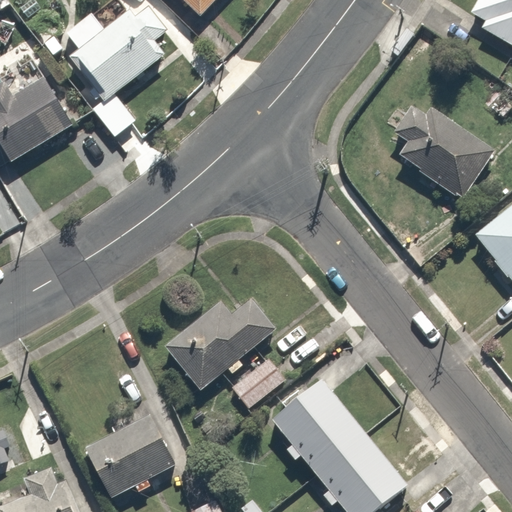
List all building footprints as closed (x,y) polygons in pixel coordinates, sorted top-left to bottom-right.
[(98,16),(69,36),(109,93),(115,102),(189,51),(153,0),(109,31),(98,16)] [(221,0),(177,0),(200,22),(221,0)] [(511,0),(481,0),(468,24),(511,49),(511,0)] [(41,16),(25,28),(53,63),(69,51),(41,16)] [(0,142),(13,164),(76,126),(47,79),(36,86),(27,71),(0,86),(0,142)] [(115,102),(109,93),(87,109),(121,158),(143,142),(115,102)] [(496,157),(434,114),(428,122),(411,110),(393,137),(407,147),(399,159),(464,204),(496,157)] [(511,214),(479,240),(511,282),(511,214)] [(282,329),(260,298),(234,318),(223,304),(164,349),(197,393),(282,329)] [(288,386),(271,361),(231,388),(248,413),(288,386)] [(333,491),(326,497),(337,511),(344,505),(350,511),(384,511),(408,493),(322,385),(277,421),(298,447),(290,453),(301,467),(309,461),(333,491)] [(160,416),(89,452),(115,501),(185,464),(160,416)] [(36,500),(9,511),(80,511),(60,466),(27,480),(36,500)] [(222,511),(217,500),(193,511),(222,511)]
